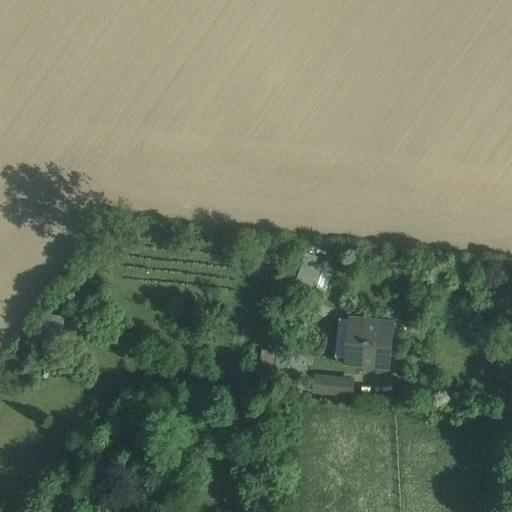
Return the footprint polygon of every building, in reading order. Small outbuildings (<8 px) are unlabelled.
[(303,264),(295,285),(310,290),(312,284),(317,270),(303,264)] [(58,350),(65,317),(47,314),(42,346),(58,350)] [(392,322),(351,318),(347,362),(388,367),(392,322)] [(278,352),(264,350),(261,373),(275,375),(278,352)] [(302,355),(278,352),(275,375),(299,379),(302,355)] [(302,355),(299,379),(304,380),(308,356),(302,355)] [(352,379),(317,376),(315,390),(351,394),(352,379)]
